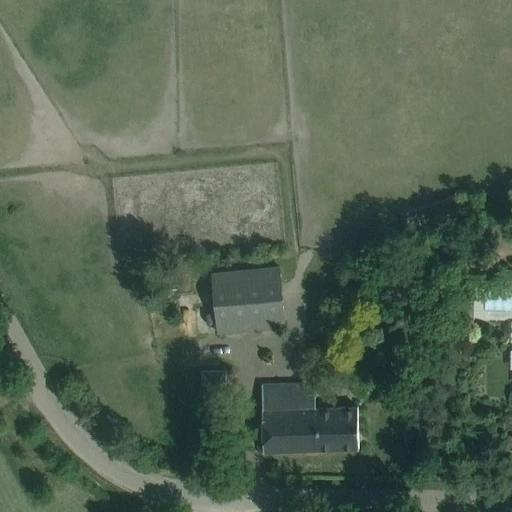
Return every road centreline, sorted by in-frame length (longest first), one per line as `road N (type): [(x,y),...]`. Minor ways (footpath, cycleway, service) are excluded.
road 1 (unclassified): [(511,504),(212,497)]
road 2 (unclassified): [(212,497),(161,492),(110,472),(54,415),(0,326)]
